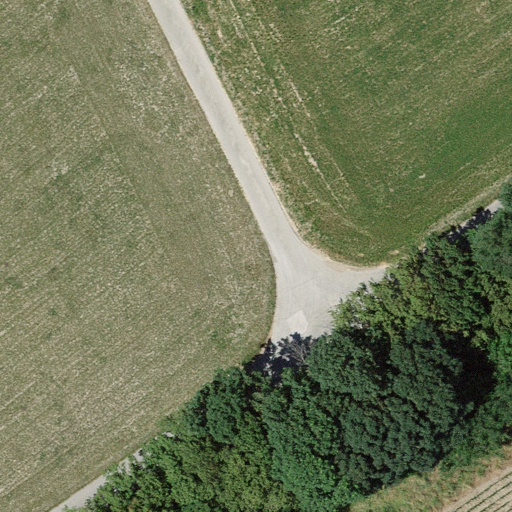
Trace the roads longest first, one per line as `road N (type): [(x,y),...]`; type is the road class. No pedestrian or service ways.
road 1 (residential): [(69,511),(511,203)]
road 2 (track): [(158,0),(325,333)]
